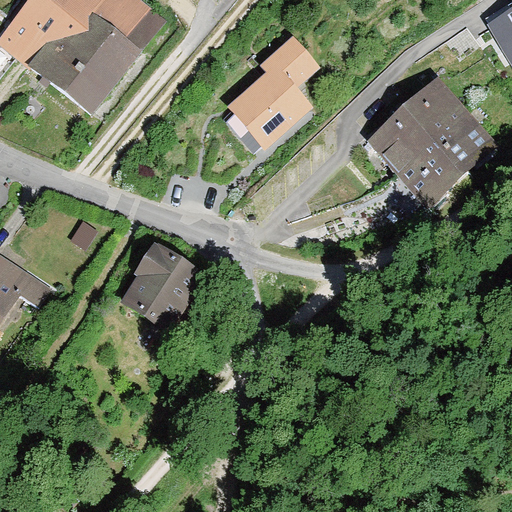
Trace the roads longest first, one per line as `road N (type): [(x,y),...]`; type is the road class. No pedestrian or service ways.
road 1 (residential): [(0,151),(237,254),(352,272)]
road 2 (track): [(352,272),(261,347),(127,511)]
road 3 (track): [(352,272),(511,178)]
road 4 (track): [(261,347),(219,511)]
